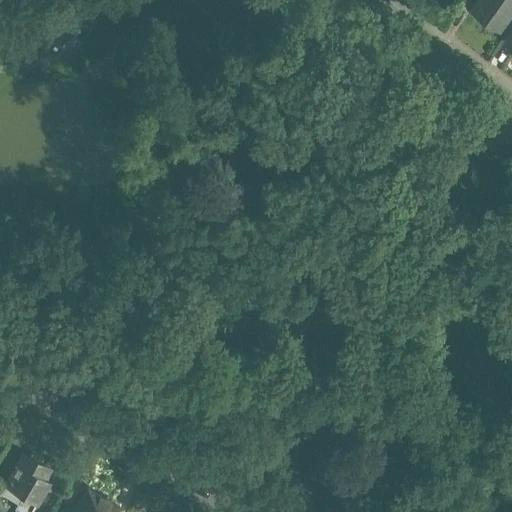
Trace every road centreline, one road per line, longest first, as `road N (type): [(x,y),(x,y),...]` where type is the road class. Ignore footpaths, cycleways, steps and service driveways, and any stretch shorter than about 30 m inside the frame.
road 1 (residential): [(250,511),(0,367)]
road 2 (residential): [(511,106),(364,0)]
road 3 (residential): [(430,511),(511,376)]
